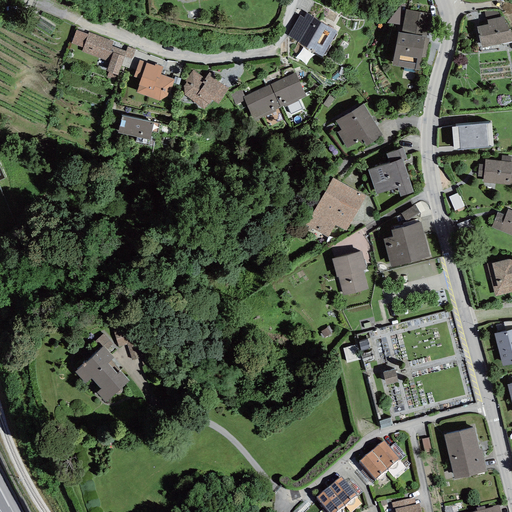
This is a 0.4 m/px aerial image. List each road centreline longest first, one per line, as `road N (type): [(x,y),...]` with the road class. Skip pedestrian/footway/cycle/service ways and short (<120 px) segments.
road 1 (tertiary): [(444,0),(452,27),(429,159),(489,411)]
road 2 (residential): [(31,3),(195,59),(266,52),(295,0)]
road 3 (residential): [(489,411),(368,441),(300,501)]
road 4 (unknown): [(434,193),(324,259)]
